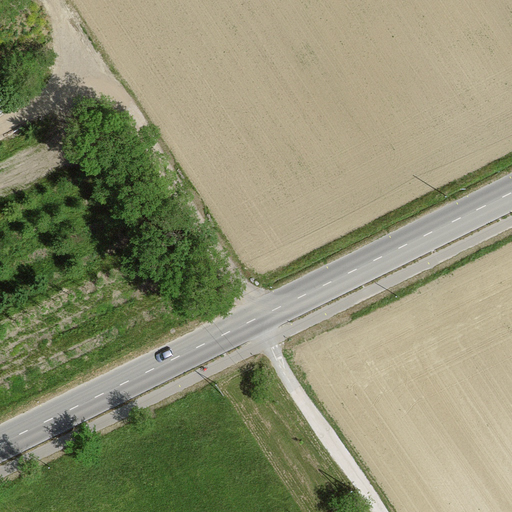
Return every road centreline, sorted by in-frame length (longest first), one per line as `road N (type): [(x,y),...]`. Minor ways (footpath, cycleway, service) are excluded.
road 1 (track): [(40,0),(74,55),(113,96),(379,511)]
road 2 (tertiary): [(511,192),(0,444)]
